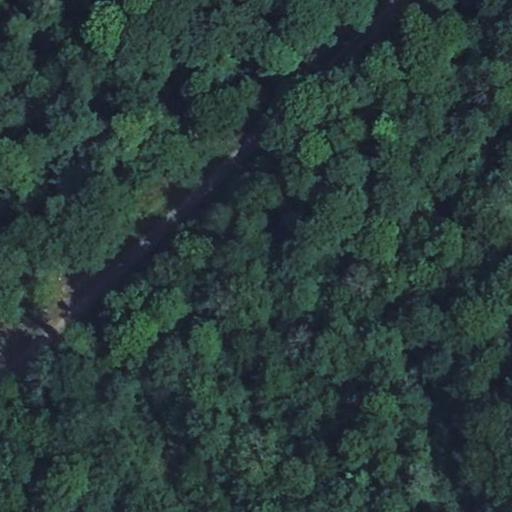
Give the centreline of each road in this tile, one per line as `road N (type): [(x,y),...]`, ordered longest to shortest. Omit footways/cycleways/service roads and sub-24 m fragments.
road 1 (track): [(90,286),(398,0)]
road 2 (track): [(0,377),(90,286)]
